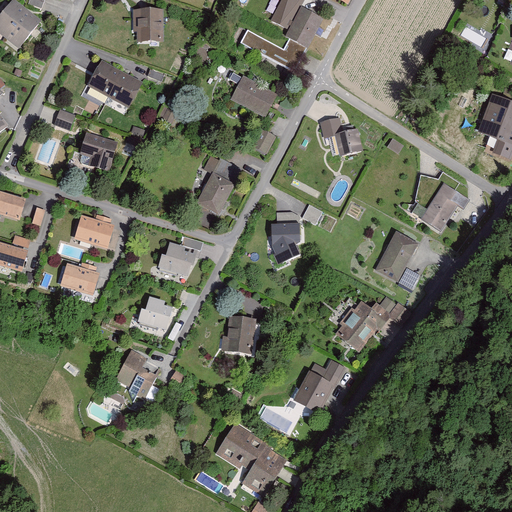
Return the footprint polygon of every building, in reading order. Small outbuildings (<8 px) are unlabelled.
[(43,21),(15,0),(14,0),(0,18),(0,33),(21,50),(43,21)] [(29,0),(28,3),(42,8),(45,0),(29,0)] [(305,0),(282,0),(271,23),(289,32),(286,38),(308,49),(323,19),(301,8),(305,0)] [(158,10),(134,10),(135,43),(159,43),(158,10)] [(252,48),(258,37),(248,32),(242,43),(252,48)] [(102,63),(89,88),(129,109),(142,85),(102,63)] [(279,96),(246,78),(233,101),(266,119),(279,96)] [(511,102),(494,94),(477,132),(511,146),(511,102)] [(59,109),(53,124),(69,128),(75,115),(59,109)] [(0,132),(8,126),(0,115),(0,132)] [(321,122),(325,136),(345,131),(340,117),(321,122)] [(260,128),(252,147),(266,154),(276,136),(260,128)] [(337,134),(342,158),(364,153),(359,129),(337,134)] [(119,145),(88,135),(82,155),(91,158),(89,164),(111,171),(119,145)] [(235,186),(215,175),(199,204),(220,215),(235,186)] [(470,201),(443,183),(419,219),(440,233),(458,206),(464,210),(470,201)] [(26,201),(0,193),(0,216),(20,222),(26,201)] [(304,219),(319,223),(322,210),(308,207),(304,219)] [(37,209),(33,225),(41,227),(45,211),(37,209)] [(117,225),(83,216),(77,240),(110,248),(117,225)] [(298,225),(274,225),(274,246),(281,263),(302,255),(298,244),(298,225)] [(419,245),(397,234),(376,272),(398,284),(419,245)] [(15,236),(13,243),(29,248),(31,241),(15,236)] [(186,246),(171,242),(168,253),(161,251),(156,270),(190,279),(197,255),(184,251),(186,246)] [(29,253),(0,244),(0,267),(22,274),(29,253)] [(102,273),(69,264),(63,286),(96,295),(102,273)] [(399,284),(413,291),(420,276),(407,269),(399,284)] [(165,302),(152,298),(149,310),(144,308),(140,324),(167,331),(172,309),(164,307),(165,302)] [(386,323),(363,301),(335,331),(359,353),(386,323)] [(388,317),(401,328),(412,314),(398,304),(388,317)] [(256,321),(232,318),(227,354),(251,357),(256,321)] [(162,369),(133,352),(115,383),(145,399),(162,369)] [(326,371),(315,365),(295,401),(320,416),(346,369),(332,361),(326,371)] [(176,370),(170,379),(181,386),(189,377),(176,370)] [(287,462),(238,428),(218,455),(249,476),(243,483),(263,497),(287,462)]
